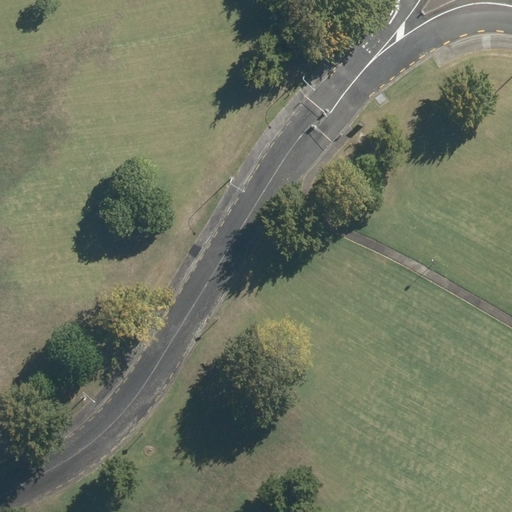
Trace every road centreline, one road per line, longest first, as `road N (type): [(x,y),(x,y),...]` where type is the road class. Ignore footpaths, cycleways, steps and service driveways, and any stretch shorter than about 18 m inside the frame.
road 1 (residential): [(0,494),(111,426),(319,113),(370,67)]
road 2 (residential): [(511,21),(445,25),(370,67)]
